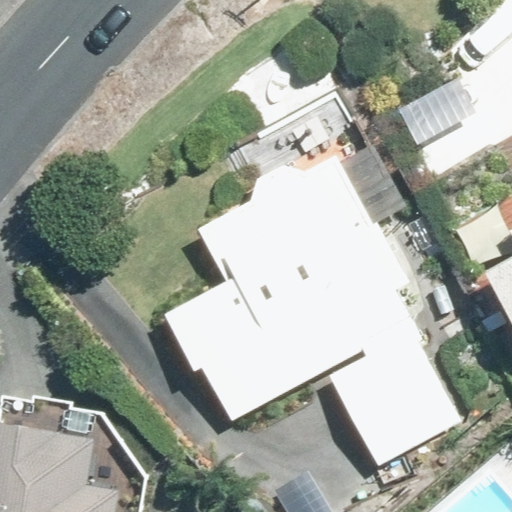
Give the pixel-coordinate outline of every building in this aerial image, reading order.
[(402,110),(421,148),(460,127),(470,145),(493,133),(464,77),(402,110)] [(466,423),(426,347),(431,344),(402,294),(417,283),(385,224),(420,205),(385,142),(347,164),(343,158),(313,175),(289,167),(262,183),(258,205),(202,232),(231,286),(171,317),(203,379),(211,376),(237,425),(333,374),(384,468),(466,423)] [(511,270),(495,280),(511,310),(511,270)] [(101,446),(0,427),(0,511),(123,511),(127,491),(94,486),(101,446)] [(334,511),(311,475),(276,498),(284,511),(334,511)]
